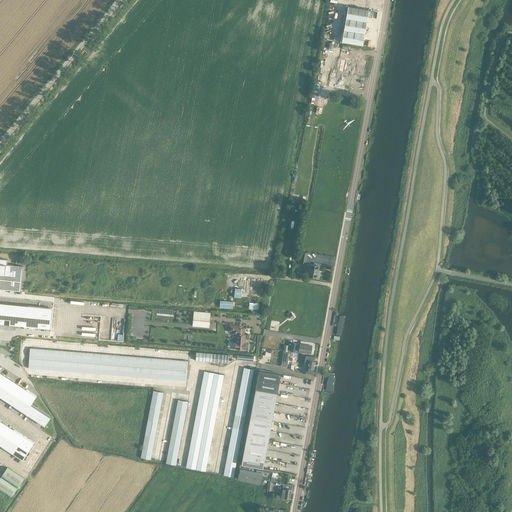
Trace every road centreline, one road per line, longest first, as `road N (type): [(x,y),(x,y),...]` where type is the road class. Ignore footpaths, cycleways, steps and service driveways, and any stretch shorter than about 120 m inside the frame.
road 1 (tertiary): [(296,511),(388,0)]
road 2 (unclassified): [(0,144),(120,0)]
